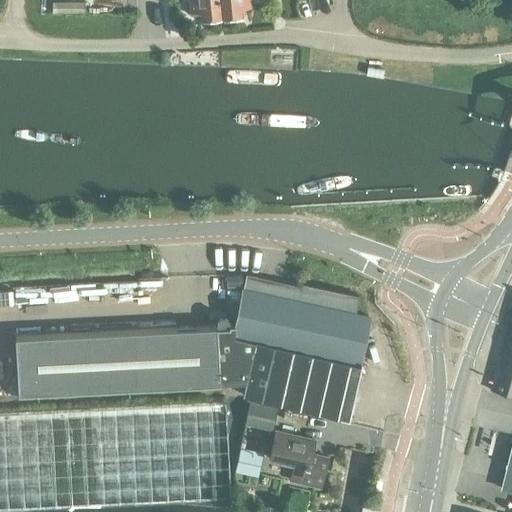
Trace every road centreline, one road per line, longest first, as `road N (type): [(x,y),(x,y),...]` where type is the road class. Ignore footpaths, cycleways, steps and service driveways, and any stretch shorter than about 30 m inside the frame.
road 1 (unclassified): [(0,39),(245,35),(443,56),(511,53)]
road 2 (tertiary): [(0,241),(255,228),(341,246)]
